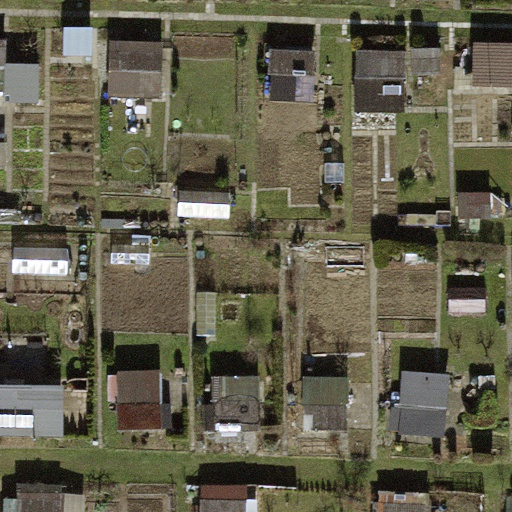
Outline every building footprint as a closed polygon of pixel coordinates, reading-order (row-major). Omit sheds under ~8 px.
[(0,40),(0,98),(49,99),(49,64),(15,63),(16,41),(0,40)] [(172,98),(173,41),(118,40),(118,97),(172,98)] [(511,85),(511,43),(481,45),(483,87),(511,85)] [(363,111),(414,113),(417,49),(366,47),(363,111)] [(323,96),(324,49),(282,48),(281,95),(323,96)] [(129,370),(129,401),(171,401),(171,371),(129,370)] [(406,436),(458,437),(459,371),(407,371),(406,436)] [(272,430),(269,374),(219,376),(222,432),(272,430)] [(311,375),(310,425),(358,425),(359,375),(311,375)] [(0,435),(76,436),(77,383),(0,381),(0,435)] [(256,511),(255,485),(209,487),(210,511),(256,511)] [(12,490),(11,511),(94,511),(94,492),(12,490)] [(444,511),(445,494),(385,492),(384,511),(444,511)]
